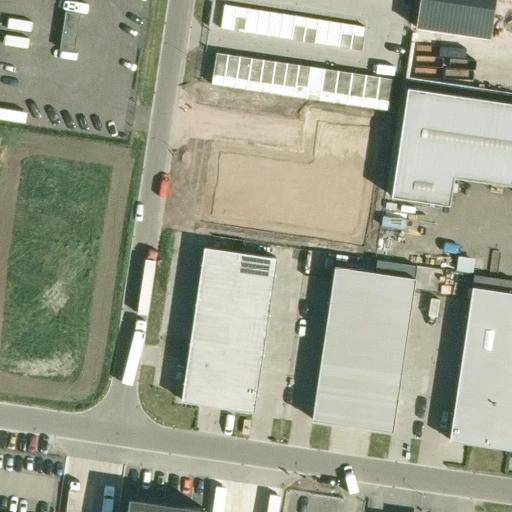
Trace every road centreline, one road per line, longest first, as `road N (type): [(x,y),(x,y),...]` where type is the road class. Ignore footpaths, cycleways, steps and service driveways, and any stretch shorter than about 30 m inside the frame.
road 1 (unclassified): [(180,0),(115,435)]
road 2 (unclassified): [(511,492),(115,435)]
